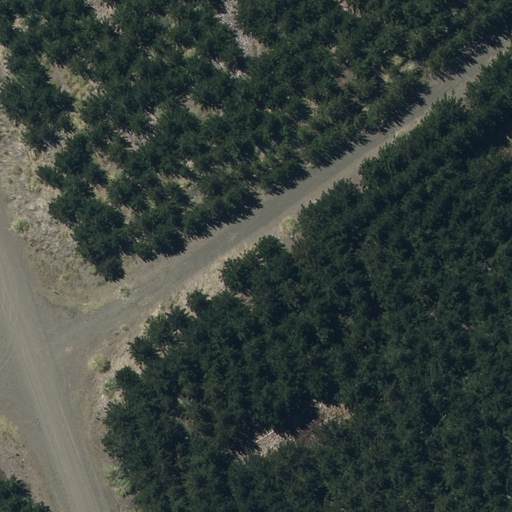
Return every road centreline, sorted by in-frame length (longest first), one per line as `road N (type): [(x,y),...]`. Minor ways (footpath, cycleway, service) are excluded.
road 1 (track): [(511,23),(0,360)]
road 2 (track): [(0,205),(105,511)]
